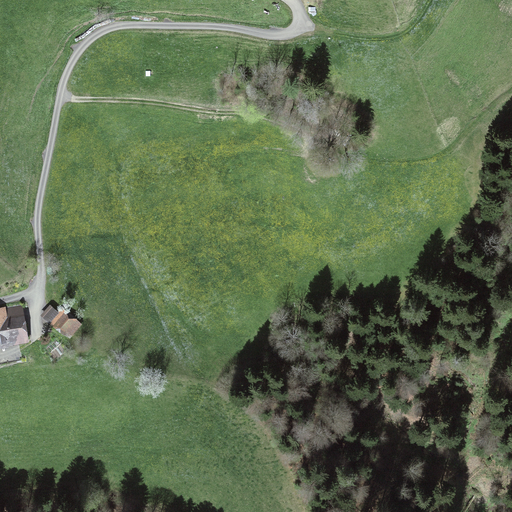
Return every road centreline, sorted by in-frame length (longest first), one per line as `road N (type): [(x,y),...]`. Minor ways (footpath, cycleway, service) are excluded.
road 1 (track): [(0,300),(36,289),(40,280),(37,214),(49,149),(66,75),(87,41),(129,24),(291,32),(299,19),(291,0)]
road 2 (track): [(60,94),(252,114),(356,157),(406,162),(448,150),(511,88)]
